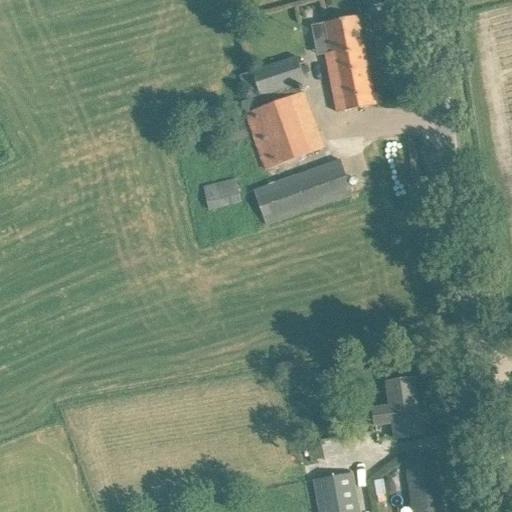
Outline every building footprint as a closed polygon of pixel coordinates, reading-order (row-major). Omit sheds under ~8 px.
[(331,52),(326,53),(337,113),(376,105),(358,16),(325,23),(331,52)] [(239,75),(247,100),(241,102),(266,169),(323,149),(303,92),(301,93),(298,84),(305,82),(297,57),(239,75)] [(254,192),(267,226),(353,194),(341,160),(254,192)] [(204,186),(210,210),(241,203),(235,178),(204,186)] [(330,368),(315,377),(326,394),(340,385),(330,368)] [(373,408),(375,426),(392,423),(394,439),(423,434),(415,378),(386,383),(389,406),(373,408)] [(406,457),(413,511),(443,511),(435,453),(415,456),(406,457)] [(316,481),(321,511),(357,511),(351,474),(316,481)]
